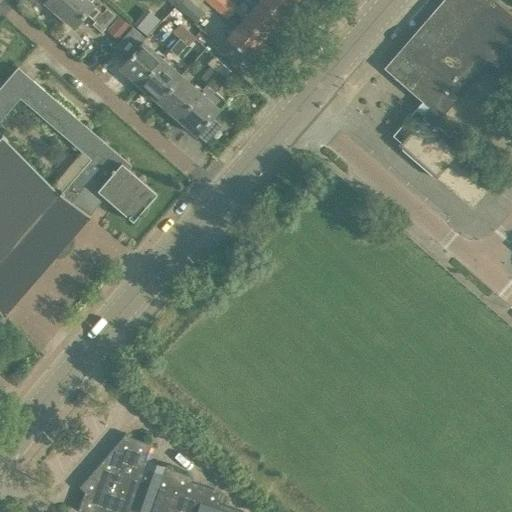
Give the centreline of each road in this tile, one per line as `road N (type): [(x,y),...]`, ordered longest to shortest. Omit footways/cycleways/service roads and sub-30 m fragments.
road 1 (tertiary): [(0,454),(217,198)]
road 2 (residential): [(0,3),(217,198)]
road 3 (residential): [(475,267),(297,108)]
road 4 (tertiary): [(297,108),(391,0)]
road 5 (tertiary): [(217,198),(297,108)]
